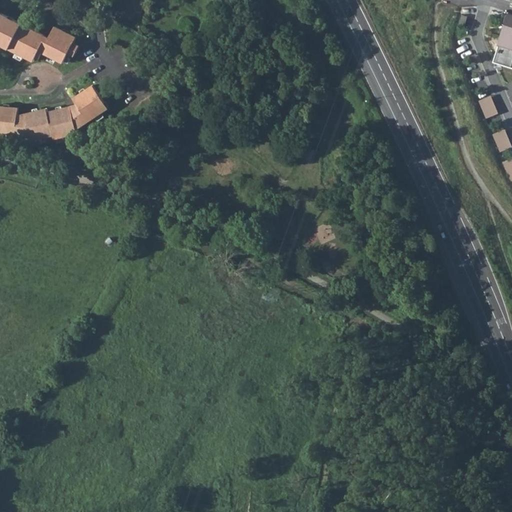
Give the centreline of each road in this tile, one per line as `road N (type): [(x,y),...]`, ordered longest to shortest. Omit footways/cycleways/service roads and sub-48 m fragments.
road 1 (trunk): [(330,0),(429,200),(511,396)]
road 2 (trunk): [(511,349),(349,0)]
road 3 (residential): [(491,0),(481,52),(511,125)]
